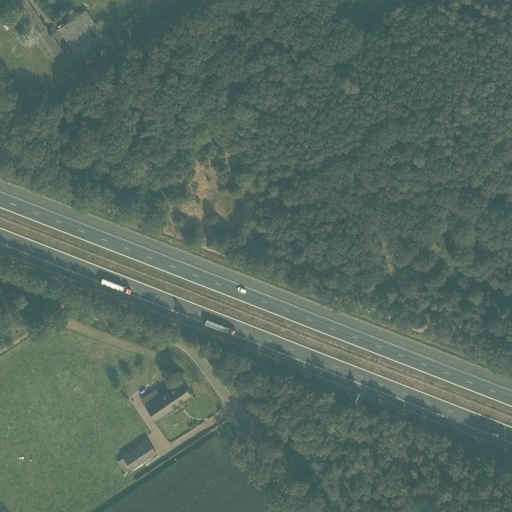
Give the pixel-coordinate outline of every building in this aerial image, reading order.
[(20,0),(10,7),(48,59),(61,50),(26,0),(20,0)] [(75,17),(57,29),(81,63),(109,44),(93,21),(86,11),(85,10),(75,17)] [(79,120),(85,128),(91,124),(85,116),(79,120)] [(145,406),(154,420),(191,395),(181,381),(145,406)] [(117,462),(124,473),(130,469),(131,470),(156,453),(147,440),(122,457),(123,457),(117,462)]
